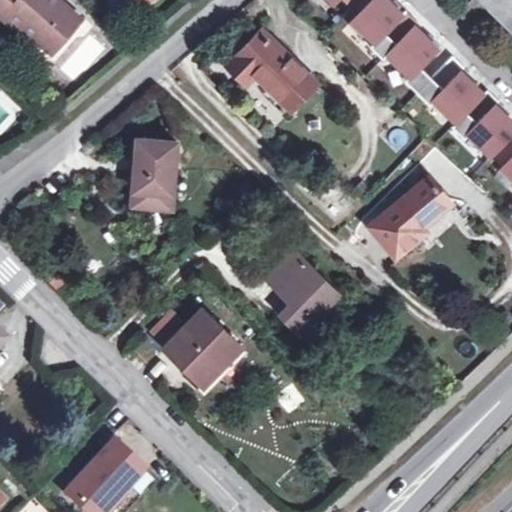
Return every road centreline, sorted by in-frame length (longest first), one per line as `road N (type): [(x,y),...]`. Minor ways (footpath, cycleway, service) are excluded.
road 1 (residential): [(0,266),(244,511)]
road 2 (unknown): [(164,49),(226,123),(279,176),(302,187),(333,189),(349,174),(363,157),(368,125)]
road 3 (residential): [(0,192),(221,0)]
road 4 (primary): [(511,388),(395,511)]
road 5 (unknown): [(409,0),(511,100)]
